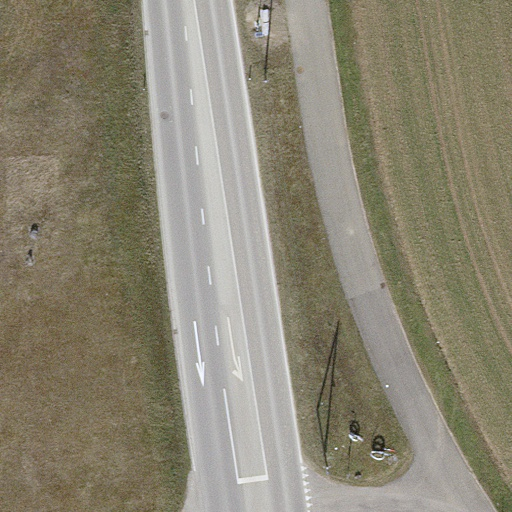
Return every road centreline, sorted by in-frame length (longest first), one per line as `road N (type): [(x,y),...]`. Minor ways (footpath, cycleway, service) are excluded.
road 1 (secondary): [(185,0),(250,503)]
road 2 (unclassified): [(432,489),(350,262),(308,0)]
road 3 (unclassified): [(250,503),(432,489)]
